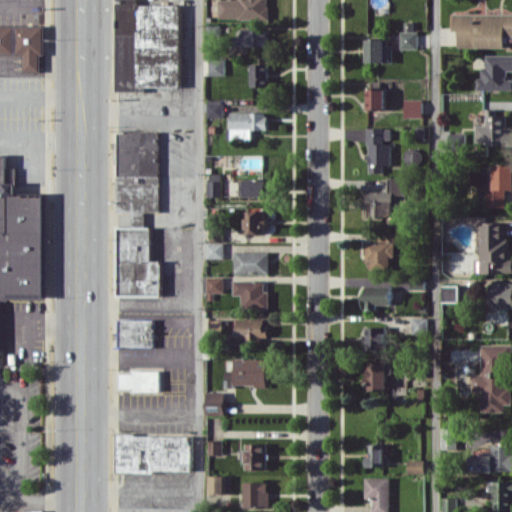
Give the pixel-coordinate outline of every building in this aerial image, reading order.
[(182,5),(139,4),(138,0),(117,0),(116,91),(147,91),(147,87),(181,87),(182,5)] [(219,0),(219,18),(269,17),(268,0),(219,0)] [(505,47),(505,36),(511,35),(511,13),(453,13),(453,31),(458,31),(458,47),(505,47)] [(401,48),(418,48),(418,30),(414,30),(414,21),(405,21),(405,30),(401,30),(401,48)] [(24,71),(42,71),(43,26),(0,25),(0,53),(25,54),(24,71)] [(268,29),(238,28),(238,46),(268,46),(268,29)] [(391,38),(367,38),(368,62),(392,62),(391,38)] [(511,54),(487,54),(486,67),(482,67),(482,77),(478,77),(477,89),(511,89),(511,79),(508,79),(508,70),(511,70),(511,54)] [(225,74),(225,59),(209,59),(209,75),(225,74)] [(269,86),(268,63),(252,63),(252,86),(269,86)] [(367,109),(386,109),(386,88),(367,88),(367,109)] [(406,117),(424,117),(424,98),(406,99),(406,117)] [(208,116),(224,116),(224,99),(208,99),(208,116)] [(478,144),(511,143),(511,132),(508,132),(509,114),(497,114),(497,108),(488,108),(488,124),(479,124),(478,144)] [(267,129),(268,112),(232,111),(231,139),(252,139),(252,129),(267,129)] [(368,172),(383,172),(383,164),(391,164),(391,127),(369,127),(368,172)] [(160,211),(160,131),(118,131),(118,212),(131,212),(131,226),(145,226),(145,211),(160,211)] [(0,296),(45,297),(45,193),(17,193),(17,167),(7,167),(7,155),(0,154),(0,296)] [(511,164),(495,164),(494,188),(487,188),(487,206),(506,207),(506,189),(511,189),(511,164)] [(223,195),(223,173),(208,173),(208,195),(223,195)] [(367,191),(366,217),(393,218),(394,194),(404,194),(405,177),(388,177),(388,191),(367,191)] [(240,179),(240,196),(268,195),(268,178),(240,179)] [(265,210),(246,211),(247,234),(266,233),(265,210)] [(483,258),(476,258),(475,272),(511,272),(511,248),(509,248),(509,238),(504,238),(504,221),(483,221),(483,258)] [(209,226),(210,241),(224,241),(223,226),(209,226)] [(162,295),(162,260),(152,260),(151,227),(118,227),(119,296),(162,295)] [(390,269),(390,255),(395,255),(395,241),(404,241),(403,231),(381,231),(381,242),(366,242),(367,260),(370,260),(370,269),(390,269)] [(224,242),(208,242),(207,257),(224,258),(224,242)] [(235,273),(269,274),(270,251),(235,250),(235,273)] [(208,276),(208,293),(225,292),(224,276),(208,276)] [(265,280),(235,280),(235,294),(243,294),(242,308),(269,308),(270,290),(265,290),(265,280)] [(511,307),(511,282),(490,283),(490,311),(510,311),(510,308),(511,307)] [(392,285),(364,285),(364,300),(367,300),(367,308),(376,308),(376,304),(392,304),(392,285)] [(459,285),(442,285),(443,301),(459,301),(459,285)] [(428,334),(428,317),(413,317),(413,334),(428,334)] [(237,318),(237,335),(231,335),(231,340),(267,341),(267,318),(237,318)] [(154,347),(155,319),(118,319),(117,346),(154,347)] [(387,349),(388,326),(365,326),(364,349),(387,349)] [(511,344),(482,344),(482,374),(473,374),(473,391),(482,391),(482,411),(505,411),(505,404),(511,404),(511,387),(511,344)] [(268,385),(267,358),(235,359),(235,385),(268,385)] [(388,390),(387,362),(371,362),(371,370),(366,370),(366,390),(388,390)] [(121,373),(133,373),(133,369),(160,370),(160,391),(133,391),(133,388),(121,387),(121,373)] [(226,392),(207,391),(207,414),(225,414),(226,392)] [(442,448),(457,448),(458,427),(442,426),(442,448)] [(117,472),(117,433),(135,433),(135,436),(191,436),(192,471),(117,472)] [(223,454),(223,440),(209,439),(208,454),(223,454)] [(267,442),(243,443),(243,459),(246,459),(246,469),(267,469),(267,442)] [(384,466),(384,444),(371,443),(370,455),(367,455),(367,466),(384,466)] [(471,454),(472,471),(511,470),(511,444),(493,445),(493,453),(471,454)] [(425,459),(409,460),(409,473),(426,473),(425,459)] [(232,476),(209,475),(209,493),(232,493),(232,476)] [(391,511),(391,476),(366,477),(367,498),(373,498),(373,511),(391,511)] [(511,480),(495,480),(495,510),(511,510),(511,480)] [(270,507),(269,481),(244,481),(244,507),(270,507)] [(458,497),(443,497),(443,511),(458,511),(458,497)]
